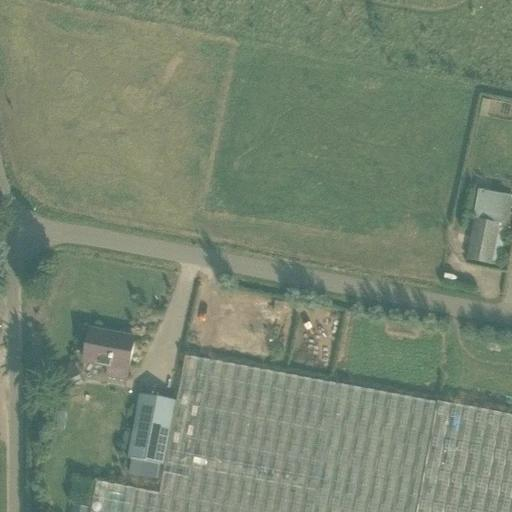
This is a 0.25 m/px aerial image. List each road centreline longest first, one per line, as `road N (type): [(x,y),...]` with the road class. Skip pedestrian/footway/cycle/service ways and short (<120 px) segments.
road 1 (unclassified): [(511,315),(49,228),(12,232)]
road 2 (unclassified): [(12,511),(12,232)]
